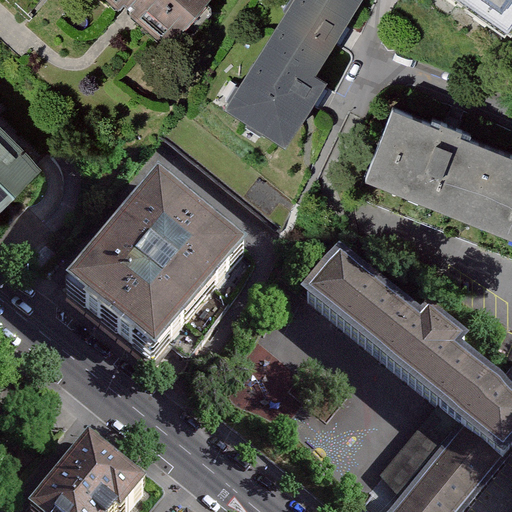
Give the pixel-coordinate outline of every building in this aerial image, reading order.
[(112,0),(123,9),(126,4),(131,9),(135,4),(142,9),(137,15),(171,45),(210,0),(112,0)] [(364,0),(294,0),(266,46),(316,77),(364,0)] [(511,0),(472,0),(511,26),(511,0)] [(316,77),(266,46),(227,108),(288,146),(327,84),(316,77)] [(471,131),(430,114),(428,120),(392,105),(365,173),(472,216),(499,149),(469,137),(471,131)] [(0,205),(40,166),(0,126),(0,205)] [(511,153),(499,149),(472,216),(511,232),(511,153)] [(252,260),(165,189),(75,300),(162,371),(252,260)] [(458,511),(511,446),(511,399),(465,361),(473,351),(439,324),(431,334),(350,268),(319,306),(474,433),(409,511),(458,511)] [(128,511),(142,495),(90,452),(40,511),(128,511)]
